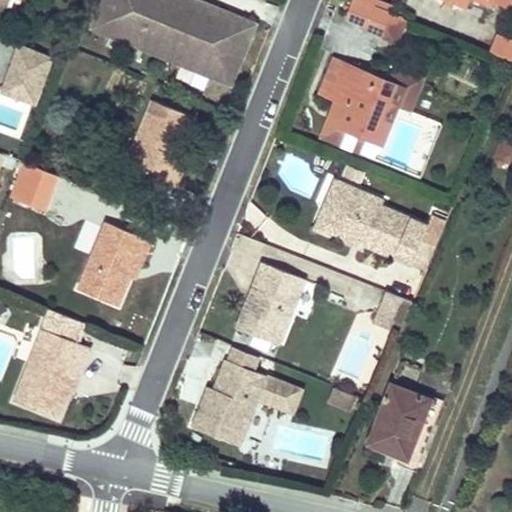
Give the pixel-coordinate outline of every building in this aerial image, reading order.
[(248,36),(155,0),(101,0),(91,28),(230,83),(248,36)] [(199,0),(155,0),(248,36),(254,21),(199,0)] [(391,13),(359,0),(352,0),(345,18),(367,27),(366,30),(382,37),(391,13)] [(443,0),(466,9),(469,0),(482,0),(490,3),(491,0),(443,0)] [(511,0),(491,0),(490,3),(507,10),(511,0)] [(487,50),(511,59),(511,55),(511,38),(495,32),(487,50)] [(52,58),(19,46),(2,92),(35,105),(52,58)] [(334,98),(347,65),(334,59),(320,92),(334,98)] [(402,76),(387,70),(383,80),(347,65),(334,98),(347,103),(331,141),(354,151),(361,135),(377,141),(393,105),(400,88),(398,87),(402,76)] [(418,83),(402,76),(398,87),(400,88),(393,105),(406,110),(418,83)] [(151,192),(160,196),(166,180),(176,154),(163,149),(168,136),(181,141),(192,113),(151,97),(125,164),(132,167),(126,183),(151,192)] [(317,136),(331,141),(347,103),(334,98),(317,136)] [(511,142),(503,139),(496,156),(511,163),(511,142)] [(186,158),(176,154),(166,180),(176,184),(186,158)] [(29,164),(23,162),(10,197),(16,200),(29,164)] [(59,176),(29,164),(16,200),(45,211),(59,176)] [(423,223),(375,203),(377,198),(328,177),(316,204),(326,225),(337,229),(350,227),(363,233),(359,242),(408,262),(408,260),(424,267),(444,222),(442,221),(428,215),(424,224),(423,223)] [(151,192),(126,183),(120,197),(145,207),(151,192)] [(326,225),(316,204),(307,226),(323,233),(326,225)] [(112,303),(123,275),(132,253),(140,257),(147,241),(102,223),(75,288),(112,303)] [(350,227),(337,229),(343,241),(357,247),(359,242),(363,233),(350,227)] [(131,278),(140,257),(132,253),(123,275),(131,278)] [(261,260),(254,276),(261,279),(252,302),(245,299),(235,324),(280,342),(305,278),(261,260)] [(261,279),(254,276),(245,299),(252,302),(261,279)] [(402,320),(411,300),(385,290),(377,310),(393,317),(389,326),(398,330),(402,320)] [(86,323),(51,309),(44,330),(17,401),(59,417),(67,394),(79,363),(85,365),(91,348),(78,343),(86,323)] [(393,317),(377,310),(374,320),(389,326),(393,317)] [(225,361),(255,373),(261,357),(231,345),(225,361)] [(291,415),(300,393),(300,391),(266,377),(255,373),(225,361),(213,391),(203,415),(197,413),(190,429),(237,447),(256,401),(291,415)] [(85,365),(79,363),(67,394),(74,396),(85,365)] [(390,385),(376,420),(407,432),(405,435),(426,443),(441,405),(390,385)] [(327,400),(350,409),(355,395),(333,386),(327,400)] [(213,391),(207,388),(197,413),(203,415),(213,391)] [(407,432),(376,420),(371,435),(422,454),(426,443),(405,435),(407,432)]
